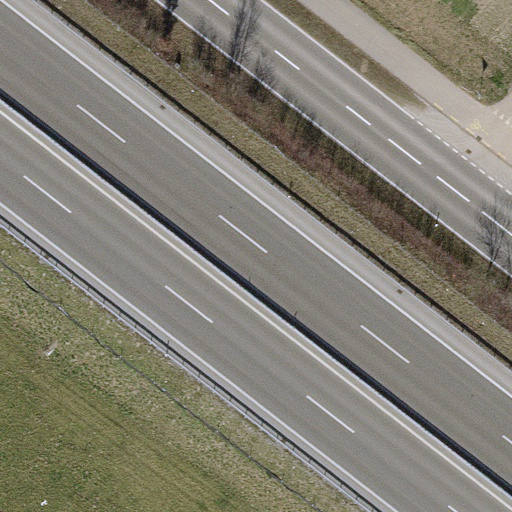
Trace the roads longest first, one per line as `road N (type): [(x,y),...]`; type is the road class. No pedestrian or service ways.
road 1 (motorway): [(511,438),(0,41)]
road 2 (motorway): [(0,159),(453,511)]
road 3 (primary): [(212,0),(511,232)]
